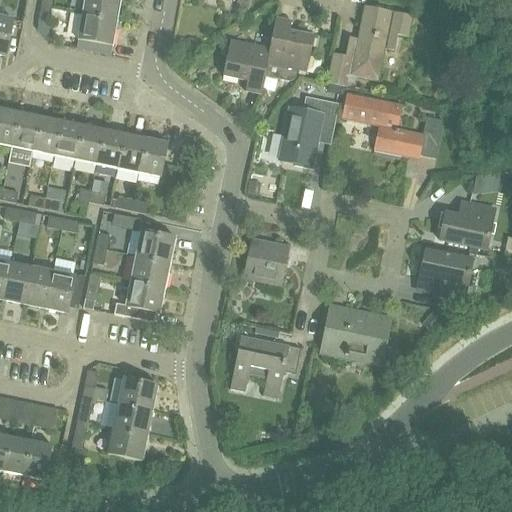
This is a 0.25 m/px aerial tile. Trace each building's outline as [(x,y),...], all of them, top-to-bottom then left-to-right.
[(43,0),(42,9),(53,11),(54,0),(43,0)] [(85,0),(82,16),(118,22),(121,0),(85,0)] [(238,0),(237,0),(236,10),(247,12),(249,2),(238,0)] [(446,0),(439,0),(438,6),(447,8),(449,1),(446,0)] [(322,79),(328,80),(327,84),(343,87),(344,83),(356,86),(358,77),(379,81),(385,49),(395,51),(398,35),(410,37),(414,17),(366,7),(360,34),(364,34),(362,40),(358,39),(357,44),(349,43),(346,58),(333,56),(329,72),(323,71),(322,79)] [(42,9),(39,24),(50,26),(53,11),(42,9)] [(118,22),(82,16),(78,42),(113,48),(118,22)] [(0,18),(0,56),(6,58),(14,22),(0,18)] [(299,77),(300,71),(307,73),(314,37),(290,32),(292,21),(276,18),(270,49),(268,65),(266,78),(290,83),(293,83),(295,82),(296,81),(298,79),(299,77)] [(266,78),(268,65),(270,49),(231,40),(223,76),(248,81),(246,92),(262,96),(266,78)] [(436,159),(443,121),(426,117),(423,135),(397,130),(402,105),(348,94),(343,120),(380,128),(375,152),(419,161),(420,156),(436,159)] [(280,161),(312,167),(317,144),(331,147),(340,105),(306,98),(303,113),(290,110),(280,161)] [(0,146),(12,149),(19,114),(0,109),(0,146)] [(40,118),(19,114),(12,149),(33,153),(40,118)] [(33,153),(54,157),(61,122),(40,118),(33,153)] [(54,157),(75,162),(83,127),(61,122),(54,157)] [(83,127),(75,162),(96,166),(104,131),(83,127)] [(96,166),(118,170),(125,135),(104,131),(96,166)] [(118,170),(139,175),(146,139),(125,135),(118,170)] [(146,139),(139,175),(161,179),(168,144),(146,139)] [(481,196),(501,194),(498,177),(484,178),(481,196)] [(77,206),(88,208),(89,204),(91,193),(80,190),(77,206)] [(3,191),(1,202),(16,205),(18,194),(3,191)] [(106,196),(91,193),(89,204),(104,207),(106,196)] [(43,210),(45,199),(30,196),(28,207),(43,210)] [(131,212),(133,201),(118,198),(116,209),(131,212)] [(60,202),(45,199),(43,210),(58,213),(60,202)] [(148,204),(133,201),(131,212),(146,215),(148,204)] [(440,242),(487,252),(496,211),(469,205),(466,219),(446,215),(440,242)] [(19,223),(22,212),(7,209),(4,220),(19,223)] [(22,212),(19,223),(34,226),(37,215),(22,212)] [(62,232),(64,221),(49,218),(47,228),(62,232)] [(64,221),(62,232),(77,235),(79,224),(64,221)] [(141,232),(136,258),(171,265),(176,239),(141,232)] [(99,234),(96,249),(107,252),(110,237),(99,234)] [(244,281),(282,288),(290,249),(252,241),(244,281)] [(104,267),(107,252),(96,249),(93,264),(104,267)] [(426,251),(420,278),(443,283),(440,297),(464,302),(473,261),(426,251)] [(171,265),(136,258),(131,282),(166,289),(171,265)] [(0,262),(0,300),(4,301),(11,265),(0,262)] [(32,269),(11,265),(4,301),(25,306),(32,269)] [(32,269),(25,306),(46,310),(53,274),(32,269)] [(75,278),(53,274),(46,310),(68,314),(75,278)] [(160,315),(166,289),(131,282),(125,308),(160,315)] [(100,287),(89,285),(86,300),(96,302),(100,287)] [(321,352),(383,364),(391,322),(330,309),(321,352)] [(429,334),(437,323),(429,317),(420,328),(429,334)] [(256,328),(255,335),(278,340),(279,333),(256,328)] [(240,338),(239,347),(230,391),(245,394),(249,377),(267,381),(264,397),(279,400),(284,373),(296,376),(301,350),(240,338)] [(83,398),(94,400),(106,403),(108,392),(96,390),(99,374),(88,372),(83,398)] [(123,380),(118,405),(153,413),(159,387),(123,380)] [(94,400),(83,398),(80,413),(90,415),(94,400)] [(12,423),(21,425),(25,404),(16,402),(12,423)] [(118,405),(113,430),(148,437),(153,413),(118,405)] [(33,427),(42,429),(46,409),(37,407),(33,427)] [(78,423),(74,438),(85,440),(88,425),(78,423)] [(148,437),(113,430),(107,456),(143,463),(148,437)] [(0,472),(2,473),(9,438),(0,436),(0,472)] [(2,473),(23,477),(30,442),(9,438),(2,473)] [(52,447),(30,442),(23,477),(45,482),(52,447)]
